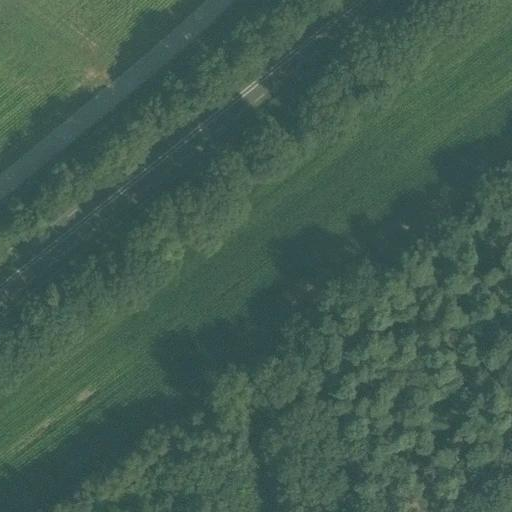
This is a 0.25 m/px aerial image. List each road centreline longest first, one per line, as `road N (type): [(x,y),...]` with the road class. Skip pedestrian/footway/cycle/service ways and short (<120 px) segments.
road 1 (primary): [(0,285),(356,0)]
road 2 (unclassified): [(0,190),(222,0)]
